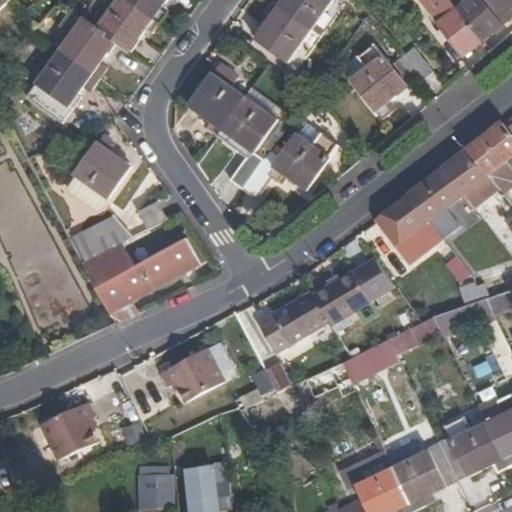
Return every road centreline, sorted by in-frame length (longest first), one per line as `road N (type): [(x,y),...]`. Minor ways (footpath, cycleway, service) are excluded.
road 1 (residential): [(253,287),(162,145),(160,121),(172,86),(233,0)]
road 2 (residential): [(511,94),(411,183),(253,287)]
road 3 (residential): [(253,287),(0,403)]
